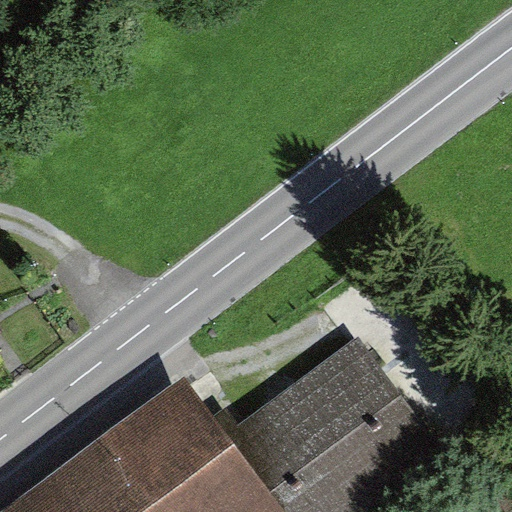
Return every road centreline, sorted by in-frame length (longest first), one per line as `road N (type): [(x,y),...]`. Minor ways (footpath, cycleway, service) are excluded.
road 1 (track): [(397,511),(449,469),(463,417),(457,396),(399,325),(364,310),(260,365),(232,371),(146,330),(41,236),(0,221)]
road 2 (secondary): [(511,51),(0,441)]
